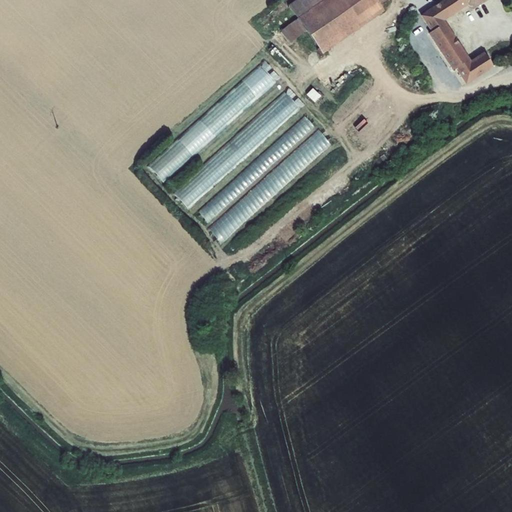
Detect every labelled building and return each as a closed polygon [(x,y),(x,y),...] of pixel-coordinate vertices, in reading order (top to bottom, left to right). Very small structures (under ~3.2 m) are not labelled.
[(298,0),(289,7),(298,20),(326,0),(376,0),(381,6),(390,0),(298,0)] [(323,56),(385,11),(381,6),(376,0),(326,0),(298,20),(307,33),(323,56)] [(465,86),(493,68),(484,54),(470,62),(443,22),(468,7),(463,0),(445,0),(420,17),(430,34),(428,35),(452,72),(455,71),(465,86)] [(473,8),(486,0),(463,0),(468,7),(473,8)] [(282,1),(272,9),(276,14),(286,6),(282,1)] [(307,33),(298,20),(281,32),(291,45),(307,33)] [(261,68),(150,167),(163,184),(275,83),(261,68)] [(321,97),(313,90),(307,96),(315,104),(321,97)] [(299,110),(285,92),(175,195),(188,211),(299,110)] [(315,128),(305,117),(199,212),(208,223),(315,128)] [(319,129),(209,229),(221,245),(332,146),(319,129)]
